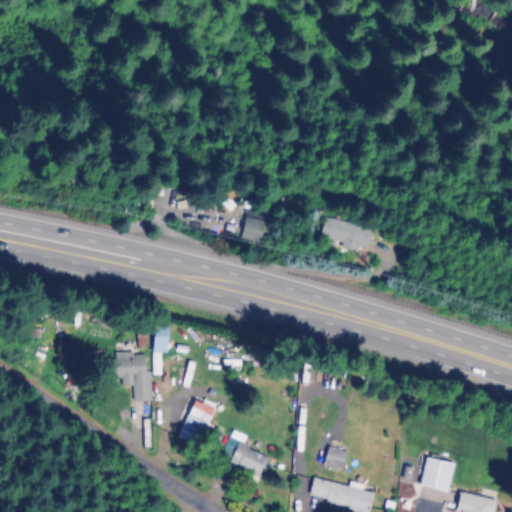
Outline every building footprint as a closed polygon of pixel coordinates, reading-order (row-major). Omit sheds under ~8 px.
[(242,231),(260,233),(261,217),(243,215),(242,231)] [(340,244),(339,250),(365,254),(369,228),(321,220),(317,241),(340,244)] [(129,402),(149,403),(150,376),(159,376),(160,355),(165,355),(165,326),(149,326),(149,356),(129,355),(129,402)] [(175,438),(202,450),(211,427),(206,425),(212,411),(191,402),(175,438)] [(258,479),(267,456),(228,440),(219,463),(258,479)] [(417,487),(445,494),(451,466),(423,459),(417,487)] [(353,511),(366,511),(371,494),(312,479),(306,500),(353,511)] [(491,511),(494,501),(459,495),(455,511),(491,511)]
